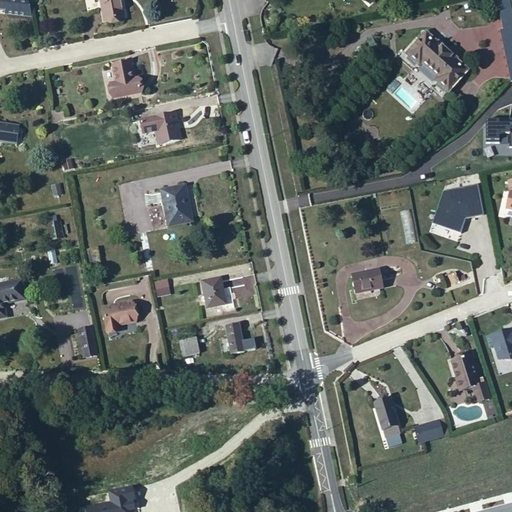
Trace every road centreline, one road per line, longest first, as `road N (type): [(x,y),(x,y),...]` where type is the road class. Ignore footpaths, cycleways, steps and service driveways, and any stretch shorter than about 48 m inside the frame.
road 1 (tertiary): [(228,0),(305,368)]
road 2 (residential): [(307,377),(0,380)]
road 3 (residential): [(305,368),(511,293)]
road 4 (tertiary): [(307,377),(335,511)]
